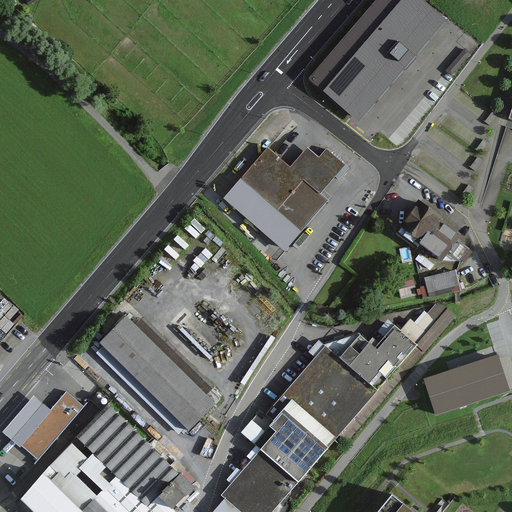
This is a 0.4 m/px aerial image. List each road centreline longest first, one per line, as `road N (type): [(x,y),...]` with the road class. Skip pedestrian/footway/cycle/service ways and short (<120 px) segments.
road 1 (primary): [(274,77),(0,401)]
road 2 (residential): [(204,511),(248,395),(401,163)]
road 3 (track): [(505,309),(498,266),(472,214),(511,89)]
road 4 (track): [(401,163),(511,14)]
road 5 (residential): [(401,163),(377,157),(274,77)]
